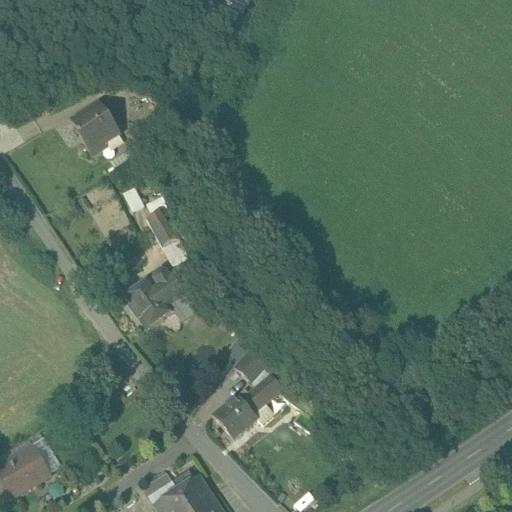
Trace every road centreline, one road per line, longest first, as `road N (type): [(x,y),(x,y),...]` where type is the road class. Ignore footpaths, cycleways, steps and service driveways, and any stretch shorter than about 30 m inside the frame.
road 1 (residential): [(0,174),(148,386),(270,511)]
road 2 (primary): [(511,426),(385,511)]
